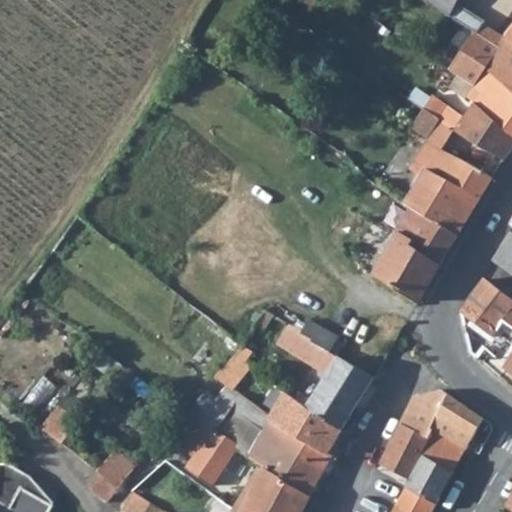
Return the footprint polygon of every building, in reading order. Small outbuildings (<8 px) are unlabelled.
[(423,0),(447,16),(451,9),(456,0),(423,0)] [(470,17),(468,20),(451,9),(447,16),(474,33),(476,35),(499,50),(506,39),(470,17)] [(449,69),(474,86),(475,83),(485,69),(499,50),(476,35),(474,33),(449,69)] [(499,50),(485,69),(511,89),(511,43),(506,39),(499,50)] [(475,83),(484,90),(474,102),(511,131),(511,89),(485,69),(475,83)] [(426,177),(410,206),(458,236),(494,175),(447,149),(455,126),(438,116),(415,102),(405,116),(429,131),(411,166),(426,177)] [(505,157),(511,148),(511,131),(474,102),(464,113),(447,102),(438,116),(455,126),(484,144),(505,157)] [(499,167),(505,157),(484,144),(478,154),(499,167)] [(364,174),(368,168),(362,163),(357,170),(364,174)] [(458,236),(410,206),(395,234),(397,236),(376,275),(420,303),(442,264),(458,236)] [(511,238),(500,256),(511,264),(511,238)] [(471,349),(478,355),(484,348),(504,321),(511,309),(511,290),(488,271),(461,310),(471,349)] [(511,309),(504,321),(511,326),(511,350),(503,363),(511,369),(511,309)] [(327,376),(309,406),(341,429),(373,377),(333,352),(294,327),(267,310),(254,327),(327,376)] [(299,321),(294,327),(333,352),(340,343),(309,323),(306,324),(302,323),(299,321)] [(511,350),(511,326),(504,321),(484,348),(503,363),(511,350)] [(246,363),(250,355),(254,350),(243,342),(234,354),(246,363)] [(246,363),(252,368),(257,361),(250,355),(246,363)] [(213,428),(218,422),(223,425),(233,410),(244,395),(230,384),(202,422),(213,428)] [(418,393),(403,425),(430,439),(435,427),(453,392),(441,384),(418,393)] [(264,410),(275,418),(328,452),(341,429),(309,406),(282,387),(264,410)] [(435,427),(469,446),(486,416),(453,392),(435,427)] [(244,395),(233,410),(266,432),(275,418),(264,410),(244,395)] [(64,443),(84,418),(65,403),(46,428),(64,443)] [(334,456),(328,452),(275,418),(266,432),(255,453),(264,459),(315,490),(334,456)] [(181,444),(197,455),(188,467),(211,484),(232,454),(209,436),(213,428),(202,422),(197,419),(181,444)] [(242,440),(223,425),(218,422),(213,428),(209,436),(232,454),(239,443),(242,440)] [(385,465),(414,481),(426,458),(421,455),(430,439),(403,425),(385,465)] [(454,474),(469,446),(435,427),(430,439),(421,455),(426,458),(454,474)] [(426,458),(414,481),(410,487),(438,503),(454,474),(426,458)] [(264,459),(245,489),(247,493),(277,511),(302,511),(315,490),(264,459)] [(0,511),(48,511),(52,505),(30,478),(8,463),(0,462),(0,511)] [(108,502),(122,489),(101,475),(91,487),(108,502)] [(410,511),(433,511),(438,503),(410,487),(400,505),(410,511)] [(277,511),(247,493),(245,489),(233,510),(235,511),(277,511)] [(133,511),(164,511),(165,510),(147,499),(135,491),(132,496),(125,507),(133,511)] [(213,511),(235,511),(233,510),(220,501),(213,511)]
